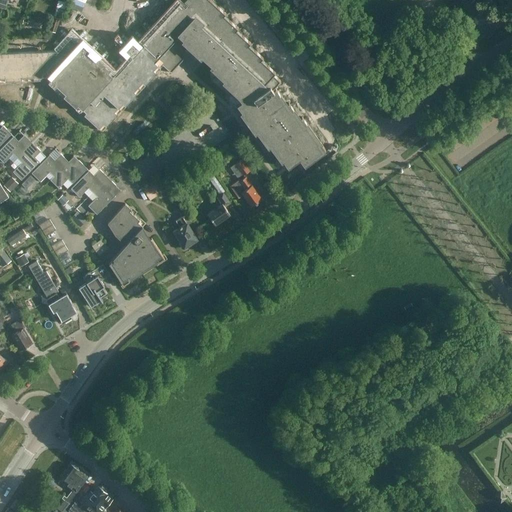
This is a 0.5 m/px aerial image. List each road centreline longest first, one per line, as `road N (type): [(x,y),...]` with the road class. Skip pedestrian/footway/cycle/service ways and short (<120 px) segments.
road 1 (residential): [(190,280),(104,158),(0,112)]
road 2 (track): [(511,340),(378,426),(436,511)]
road 3 (tertiary): [(190,280),(384,139)]
road 4 (tertiary): [(45,428),(100,347),(190,280)]
road 5 (tertiary): [(384,139),(511,42)]
road 6 (residential): [(364,115),(269,0)]
